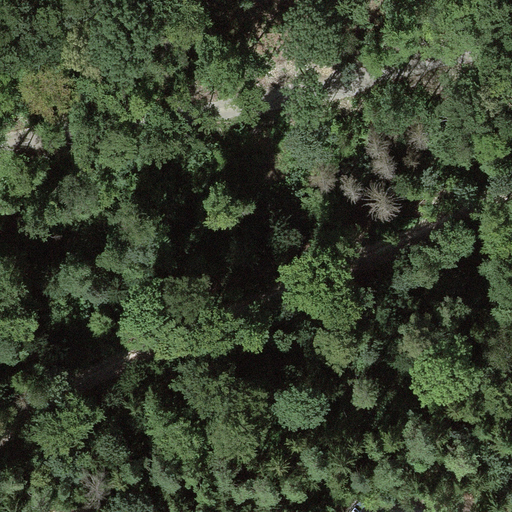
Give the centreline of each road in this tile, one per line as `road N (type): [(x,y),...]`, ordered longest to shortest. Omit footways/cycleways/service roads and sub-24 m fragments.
road 1 (track): [(0,422),(61,386),(511,181)]
road 2 (track): [(511,36),(264,98),(0,150)]
